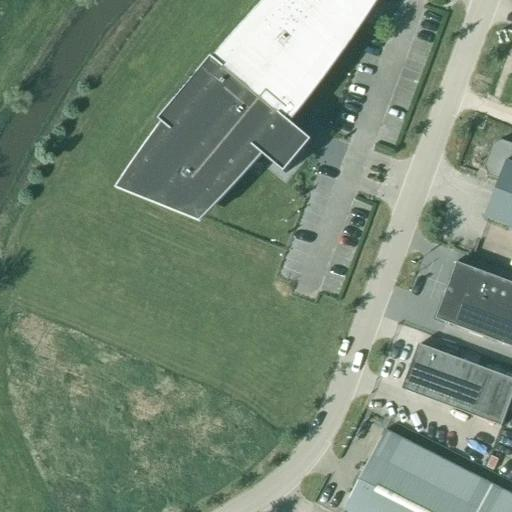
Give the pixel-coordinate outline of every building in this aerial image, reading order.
[(281,116),(376,0),(282,0),(224,70),(211,59),(159,122),(172,133),(130,183),(201,212),(253,149),(285,175),(312,142),(281,116)] [(511,229),(511,145),(501,141),(494,145),(485,169),(488,177),(499,181),(485,219),(511,229)] [(511,349),(511,284),(457,264),(436,321),(511,349)] [(511,380),(418,345),(401,391),(501,428),(507,412),(511,413),(511,380)] [(347,511),(511,511),(511,496),(385,431),(344,511),(347,511)]
